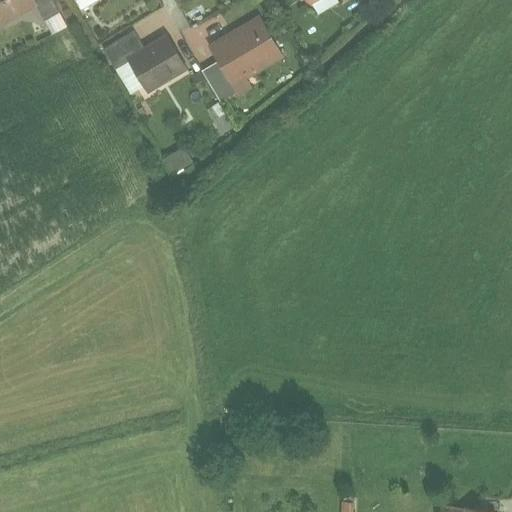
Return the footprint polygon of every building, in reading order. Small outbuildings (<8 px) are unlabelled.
[(0,0),(0,24),(36,6),(32,0),(0,0)] [(50,0),(32,0),(36,6),(42,19),(56,12),(50,0)] [(75,0),(80,8),(94,0),(75,0)] [(258,18),(208,46),(217,62),(235,94),(248,87),(243,76),(279,56),(258,18)] [(129,59),(142,52),(131,33),(102,50),(113,69),(129,59)] [(142,52),(129,59),(148,92),(186,70),(167,38),(142,52)] [(235,94),(217,62),(202,70),(220,102),(235,94)] [(354,511),(355,503),(341,503),(340,511),(354,511)]
